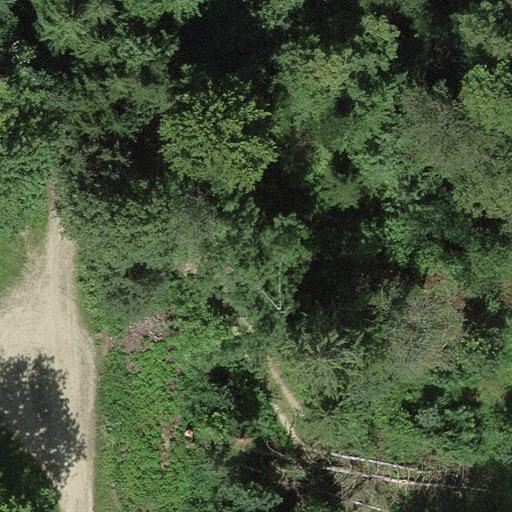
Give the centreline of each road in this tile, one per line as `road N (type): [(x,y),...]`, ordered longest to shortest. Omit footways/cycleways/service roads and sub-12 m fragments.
road 1 (track): [(53,315),(68,97),(33,0)]
road 2 (track): [(0,263),(53,315),(79,511)]
